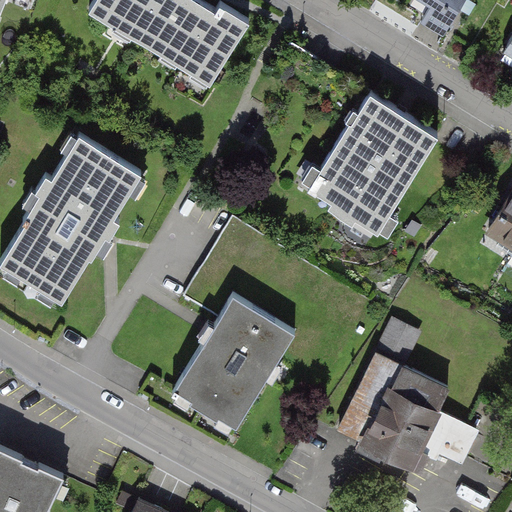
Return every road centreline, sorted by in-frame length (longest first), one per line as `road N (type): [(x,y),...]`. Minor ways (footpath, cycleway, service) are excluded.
road 1 (residential): [(302,511),(0,335)]
road 2 (residential): [(310,0),(511,122)]
